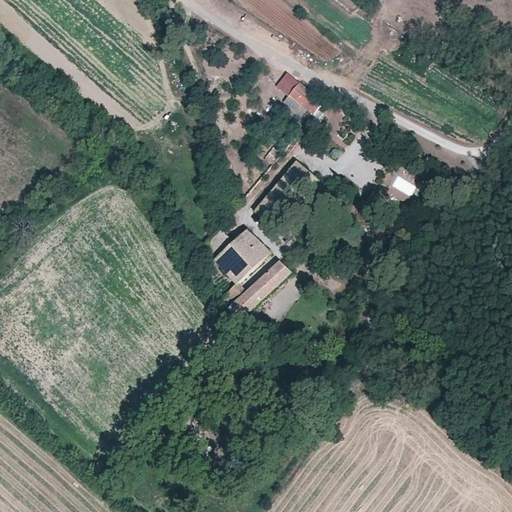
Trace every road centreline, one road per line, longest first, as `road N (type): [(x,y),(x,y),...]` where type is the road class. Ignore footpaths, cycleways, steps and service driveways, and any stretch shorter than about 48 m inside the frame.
road 1 (track): [(486,159),(366,320),(377,340),(511,438)]
road 2 (unclassified): [(511,131),(486,159),(308,73),(181,0)]
